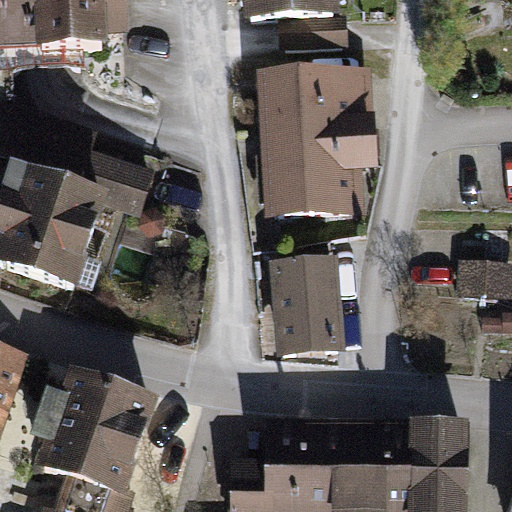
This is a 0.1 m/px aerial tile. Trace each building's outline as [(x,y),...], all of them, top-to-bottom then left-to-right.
[(129,0),(0,0),(0,56),(37,55),(38,66),(110,62),(109,45),(132,44),(129,0)] [(248,9),(249,33),(280,32),(345,29),(343,0),(225,0),(226,10),(248,9)] [(345,29),(280,32),(282,55),(350,51),(349,28),(345,29)] [(373,76),(260,83),(269,230),(365,224),(362,177),(379,176),(373,76)] [(0,109),(0,165),(16,171),(13,179),(110,209),(144,219),(157,177),(92,157),(97,139),(0,109)] [(110,209),(13,179),(0,220),(0,248),(6,250),(0,268),(0,277),(80,303),(110,209)] [(511,269),(460,266),(457,303),(511,306),(511,269)] [(338,267),(270,273),(278,369),(346,363),(338,267)] [(511,318),(504,318),(504,321),(483,321),(483,337),(511,337),(511,318)] [(0,356),(0,454),(29,366),(0,356)] [(134,511),(139,499),(134,497),(162,414),(72,384),(64,409),(49,404),(33,452),(47,456),(38,482),(68,492),(61,511),(134,511)] [(297,511),(298,435),(270,435),(270,470),(233,470),(232,511),(297,511)] [(336,511),(337,436),(298,435),(297,511),(336,511)] [(412,511),(413,443),(413,435),(337,435),(337,436),(336,511),(412,511)] [(466,511),(467,443),(413,443),(412,511),(466,511)]
